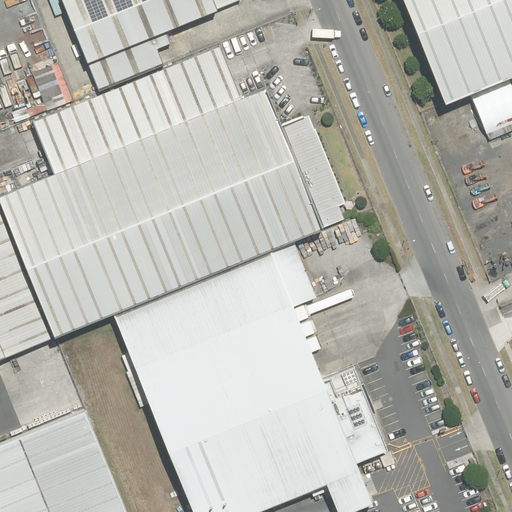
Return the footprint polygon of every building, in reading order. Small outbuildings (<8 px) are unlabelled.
[(237,0),(61,0),(98,90),(157,65),(146,39),(238,2),(237,0)] [(511,0),(395,0),(442,111),(511,82),(511,0)] [(54,171),(0,193),(0,208),(54,339),(314,232),(313,229),(344,216),(299,107),(267,120),(254,88),(223,101),(202,50),(33,120),(54,171)] [(511,105),(505,88),(468,103),(475,122),(511,108),(511,105)] [(0,361),(54,339),(0,208),(0,361)] [(324,401),(263,253),(107,318),(188,511),(260,511),(320,487),(330,511),(346,511),(367,504),(349,460),(378,448),(353,389),(324,401)] [(121,511),(79,410),(0,442),(0,511),(121,511)]
